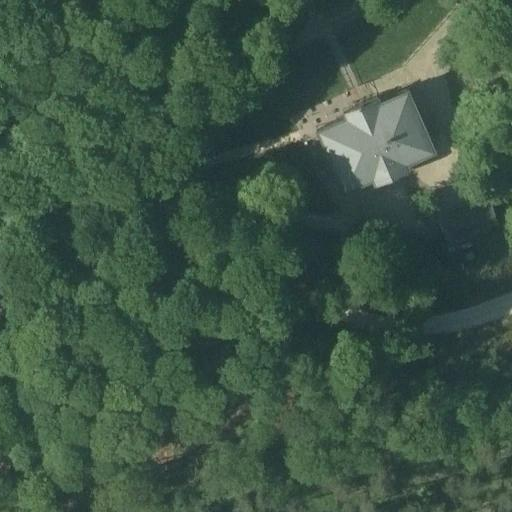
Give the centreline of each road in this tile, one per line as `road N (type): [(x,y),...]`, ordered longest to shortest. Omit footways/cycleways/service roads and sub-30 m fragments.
road 1 (track): [(294,47),(210,43),(0,60)]
road 2 (track): [(294,47),(208,124),(171,176)]
